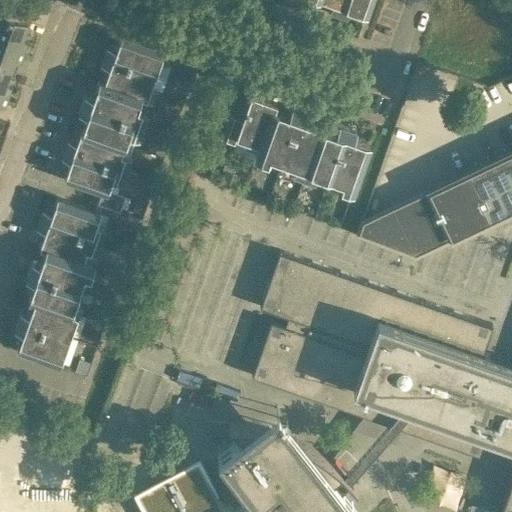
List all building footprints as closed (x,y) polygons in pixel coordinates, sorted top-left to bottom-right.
[(14,0),(0,0),(0,35),(25,44),(31,28),(26,27),(28,19),(26,18),(30,5),(14,0)] [(331,0),(333,1),(330,8),(348,15),(350,7),(366,13),(370,0),(331,0)] [(93,199),(103,203),(120,209),(125,195),(108,189),(111,178),(121,181),(130,155),(133,144),(124,141),(128,130),(138,133),(146,108),(137,105),(141,96),(152,100),(156,88),(151,86),(160,59),(165,61),(170,49),(121,32),(116,48),(108,45),(102,63),(109,65),(104,79),(99,77),(93,93),(86,90),(79,108),(87,111),(76,141),(69,138),(62,156),(70,158),(64,174),(97,186),(93,199)] [(0,60),(12,65),(15,56),(20,58),(25,44),(0,35),(0,60)] [(195,60),(185,56),(183,62),(193,65),(195,60)] [(0,86),(9,89),(15,73),(10,71),(12,65),(0,60),(0,86)] [(231,113),(224,132),(222,137),(232,140),(234,136),(261,145),(257,156),(352,189),(363,159),(369,141),(354,135),(357,128),(339,121),(336,129),(307,118),(309,111),(291,104),(289,112),(275,107),(277,101),(261,96),(265,84),(255,81),(242,117),(231,113)] [(0,101),(4,103),(9,89),(0,86),(0,101)] [(171,97),(169,104),(180,107),(184,97),(177,95),(171,97)] [(162,116),(158,127),(169,131),(173,119),(162,116)] [(152,137),(148,147),(164,153),(168,143),(152,137)] [(511,145),(458,172),(480,220),(511,204),(511,145)] [(143,158),(139,171),(154,177),(159,163),(143,158)] [(225,167),(221,180),(236,186),(240,173),(225,167)] [(96,223),(100,210),(90,207),(57,195),(51,211),(44,208),(38,226),(45,228),(39,244),(45,246),(40,260),(33,258),(26,275),(34,278),(28,294),(34,296),(29,310),(21,307),(15,325),(23,327),(17,343),(60,358),(67,339),(79,301),(74,299),(83,273),(89,275),(94,262),(83,259),(87,249),(96,252),(101,238),(104,229),(105,226),(96,223)] [(142,199),(131,196),(128,206),(138,209),(142,199)] [(118,245),(113,258),(125,262),(130,249),(118,245)] [(511,356),(510,355),(484,347),(492,322),(279,247),(260,303),(288,312),(285,321),(271,316),(252,371),(386,418),(396,422),(479,451),(488,426),(511,434),(511,470),(497,511),(498,511),(501,508),(511,511),(511,356)] [(83,337),(94,340),(98,329),(87,325),(83,337)] [(75,368),(86,372),(90,360),(79,357),(75,368)] [(386,418),(343,469),(326,455),(308,443),(307,442),(278,404),(254,423),(241,421),(228,420),(228,422),(232,422),(241,434),(217,452),(249,492),(222,507),(197,460),(140,490),(123,498),(128,511),(131,511),(145,505),(148,511),(361,511),(341,486),(349,477),(355,485),(357,483),(350,476),(396,422),(386,418)] [(433,496),(456,504),(467,472),(435,461),(430,474),(440,478),(433,496)]
